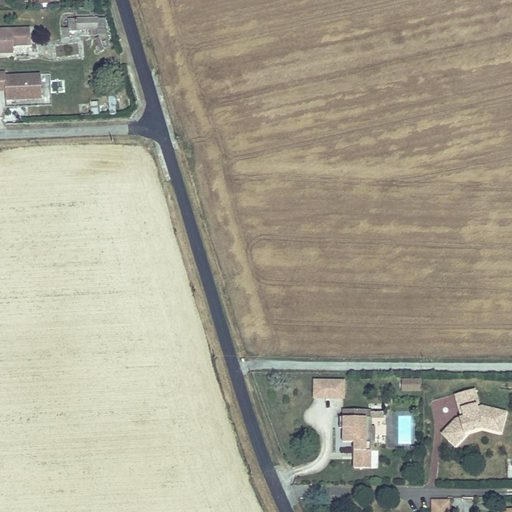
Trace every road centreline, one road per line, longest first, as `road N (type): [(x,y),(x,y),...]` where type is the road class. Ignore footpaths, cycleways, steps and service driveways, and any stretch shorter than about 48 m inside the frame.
road 1 (unclassified): [(286,511),(233,370),(159,124)]
road 2 (residential): [(159,124),(0,135)]
road 3 (unclassified): [(159,124),(121,0)]
